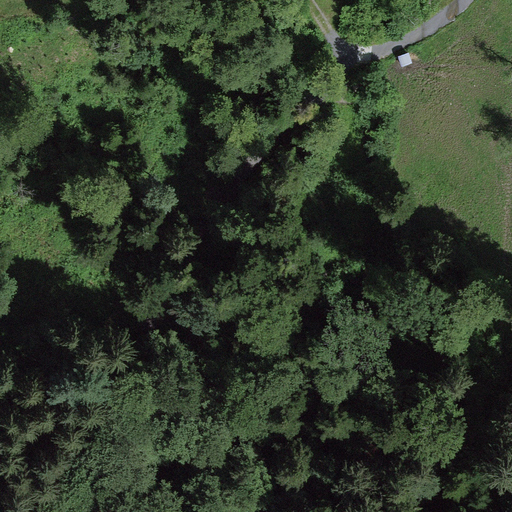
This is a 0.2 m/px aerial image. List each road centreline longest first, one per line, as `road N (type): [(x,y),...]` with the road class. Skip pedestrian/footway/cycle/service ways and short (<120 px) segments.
road 1 (track): [(511,214),(506,284),(457,403),(432,511)]
road 2 (track): [(460,0),(402,41),(352,58),(260,150)]
